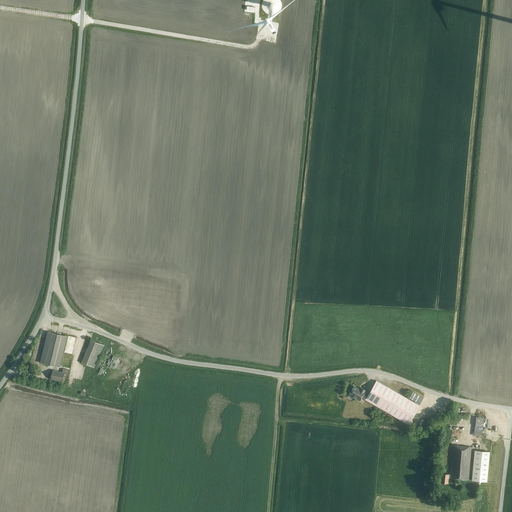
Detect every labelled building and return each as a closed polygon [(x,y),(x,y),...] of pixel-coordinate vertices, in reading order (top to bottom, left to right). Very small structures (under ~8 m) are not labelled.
[(68,336),(48,331),(40,362),(60,367),(68,336)] [(82,362),(95,368),(104,345),(91,340),(82,362)] [(69,370),(63,369),(62,373),(53,371),(51,379),(62,382),(64,373),(68,374),(69,370)] [(409,424),(420,405),(376,381),(369,393),(365,391),(366,390),(361,388),(360,389),(354,386),(349,395),(360,401),(362,397),(365,400),(409,424)] [(424,398),(413,392),(409,398),(420,404),(424,398)] [(482,436),(483,426),(485,418),(476,416),(475,425),(474,435),(482,436)] [(447,483),(448,477),(470,480),(473,446),(452,444),(450,464),(452,464),(451,474),(449,474),(449,473),(442,472),(441,482),(447,483)] [(475,450),(472,480),(487,481),(490,451),(475,450)]
